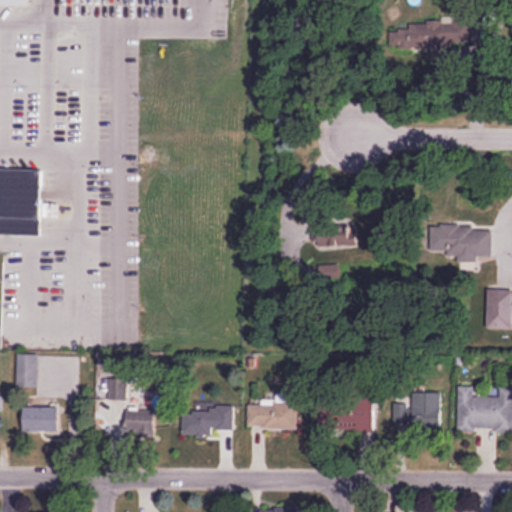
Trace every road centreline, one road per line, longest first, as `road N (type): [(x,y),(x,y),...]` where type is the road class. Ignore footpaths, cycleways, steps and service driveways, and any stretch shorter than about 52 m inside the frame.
road 1 (residential): [(511,477),(0,473)]
road 2 (residential): [(511,136),(342,138)]
